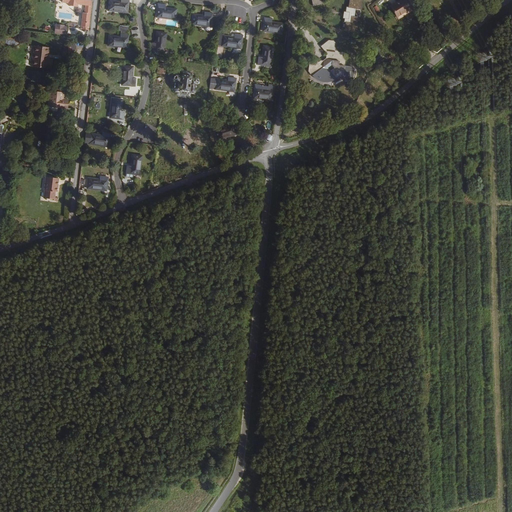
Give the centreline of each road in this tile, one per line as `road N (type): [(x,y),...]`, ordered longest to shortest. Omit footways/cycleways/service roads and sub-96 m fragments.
road 1 (unclassified): [(271,151),(240,463),(213,511)]
road 2 (residential): [(511,5),(420,86),(356,127),(271,151)]
road 3 (residential): [(96,0),(67,231)]
road 4 (residential): [(271,151),(67,231)]
road 5 (unclassified): [(294,0),(271,151)]
